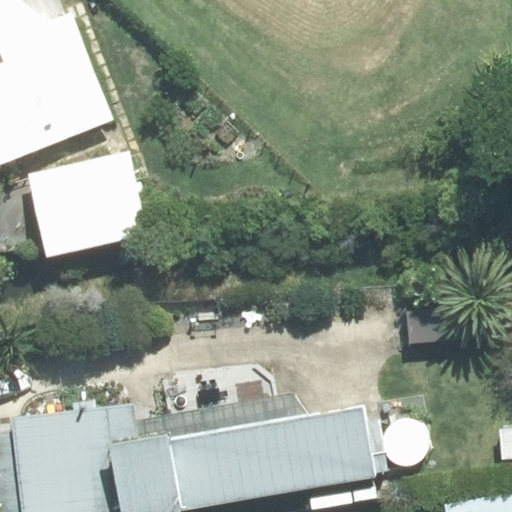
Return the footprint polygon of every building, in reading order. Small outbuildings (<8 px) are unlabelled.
[(0,0),(0,154),(105,111),(64,10),(23,26),(12,0),(0,0)] [(201,104),(175,129),(202,155),(227,130),(201,104)] [(126,150),(28,169),(43,248),(141,229),(126,150)] [(9,431),(0,431),(0,511),(119,511),(373,471),(361,400),(310,408),(284,388),(132,412),(130,403),(7,411),(9,431)] [(511,511),(511,489),(444,500),(445,511),(511,511)]
